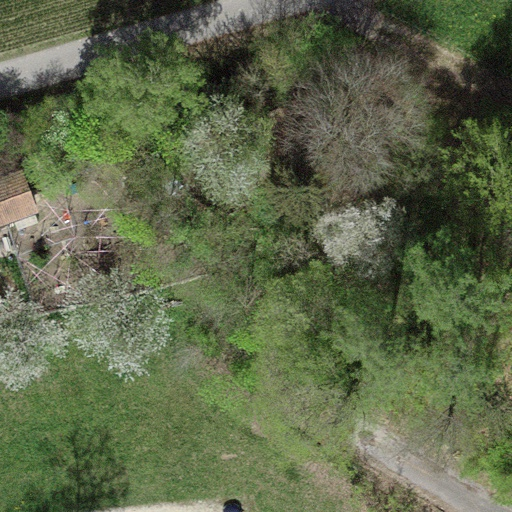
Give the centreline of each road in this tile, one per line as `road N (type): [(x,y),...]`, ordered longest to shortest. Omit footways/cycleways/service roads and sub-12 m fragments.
road 1 (unclassified): [(0,92),(343,0)]
road 2 (track): [(326,5),(511,96)]
